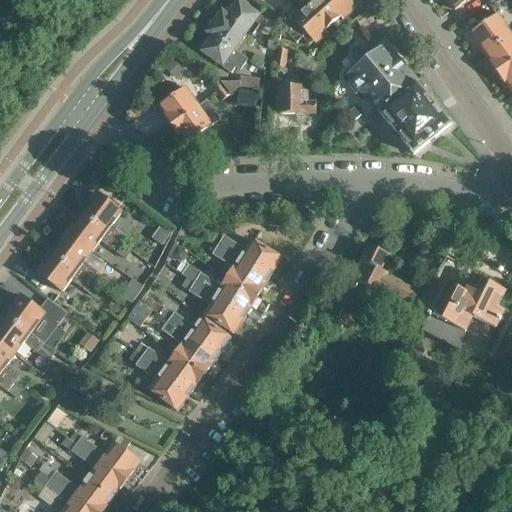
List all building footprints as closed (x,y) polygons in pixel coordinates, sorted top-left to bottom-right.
[(297,45),(303,39),(309,46),(354,6),(352,4),(355,2),(353,0),(318,0),(290,25),(291,26),(285,31),(297,45)] [(470,0),(446,0),(447,0),(447,3),(450,8),(453,9),(455,11),(466,4),(470,1),(469,1),(470,0)] [(226,18),(248,33),(252,37),(260,26),(255,23),(260,16),(238,1),(226,18)] [(209,33),(213,36),(235,51),(248,33),(226,18),(222,15),(209,33)] [(479,45),(485,54),(510,36),(496,16),(485,24),(485,23),(482,26),(471,34),(473,37),(472,40),(476,45),(479,45)] [(235,51),(213,36),(201,53),(222,68),(221,68),(231,75),(235,68),(240,71),(247,61),(235,52),(235,51)] [(497,71),(498,73),(511,62),(511,38),(510,36),(485,54),(491,62),(490,65),(494,70),(497,71)] [(268,48),(276,49),(278,40),(269,38),(268,48)] [(348,76),(380,114),(416,83),(385,45),(348,76)] [(274,69),(284,71),(287,52),(277,50),(274,69)] [(296,69),(315,74),(318,59),(299,54),(296,69)] [(250,64),(260,72),(266,63),(257,55),(250,64)] [(506,83),(511,92),(511,91),(511,62),(498,73),(499,75),(499,77),(503,83),(506,83)] [(416,83),(380,114),(414,155),(451,124),(421,89),(425,86),(420,80),(416,83)] [(210,87),(216,95),(224,89),(218,81),(210,87)] [(281,114),(317,114),(317,103),(308,103),(308,96),(304,91),(299,91),(299,87),(281,87),(281,114)] [(160,107),(173,125),(199,107),(185,88),(160,107)] [(222,102),(229,96),(224,89),(216,95),(222,102)] [(199,107),(173,125),(187,144),(220,120),(207,101),(199,107)] [(343,117),(350,125),(362,115),(356,107),(343,117)] [(80,215),(119,243),(125,235),(112,225),(121,213),(95,194),(80,215)] [(80,215),(65,235),(91,253),(100,242),(112,251),(119,243),(80,215)] [(212,242),(219,246),(269,278),(282,259),(252,240),(246,250),(224,237),(223,238),(217,234),(212,242)] [(65,235),(50,255),(89,283),(95,275),(83,265),(91,253),(65,235)] [(455,237),(445,259),(460,266),(470,245),(455,237)] [(366,265),(358,281),(379,292),(381,287),(395,294),(388,307),(408,316),(414,304),(415,304),(420,291),(387,275),(388,273),(381,270),(389,254),(370,245),(361,263),(366,265)] [(228,277),(258,296),(269,278),(219,246),(213,254),(234,268),(228,277)] [(89,283),(50,255),(36,274),(61,293),(71,281),(94,299),(99,291),(89,283)] [(174,269),(246,315),(258,296),(228,277),(222,287),(180,260),(174,269)] [(246,315),(174,269),(173,271),(186,280),(182,286),(211,305),(205,315),(234,334),(246,315)] [(429,316),(420,333),(457,351),(473,318),(495,329),(498,323),(499,323),(501,319),(500,318),(503,311),(497,308),(505,291),(474,276),(465,294),(446,285),(436,306),(431,304),(426,314),(429,316)] [(19,297),(4,317),(43,345),(66,315),(47,300),(38,312),(19,297)] [(159,315),(216,358),(230,339),(202,318),(194,328),(175,313),(174,314),(165,308),(159,315)] [(175,354),(204,375),(216,358),(159,315),(153,323),(182,345),(175,354)] [(0,322),(0,345),(15,356),(24,344),(48,362),(54,354),(43,345),(4,317),(0,322)] [(87,333),(78,345),(90,354),(98,342),(87,333)] [(141,343),(135,351),(190,392),(204,375),(175,354),(168,363),(141,343)] [(15,356),(0,345),(0,374),(14,385),(19,377),(6,368),(15,356)] [(190,392),(135,351),(129,360),(156,380),(149,389),(177,410),(190,392)] [(14,385),(0,374),(0,388),(16,401),(23,392),(14,385)] [(70,440),(126,480),(140,462),(113,443),(105,454),(75,432),(70,440)] [(76,445),(66,439),(61,446),(71,453),(72,451),(76,445)] [(86,478),(114,498),(126,480),(80,447),(76,445),(72,451),(94,468),(86,478)] [(26,450),(19,460),(31,468),(38,459),(26,450)] [(57,473),(51,480),(95,511),(103,511),(114,498),(86,478),(79,489),(57,473)] [(95,511),(51,480),(50,481),(41,474),(31,487),(39,493),(44,486),(67,503),(61,511),(95,511)]
